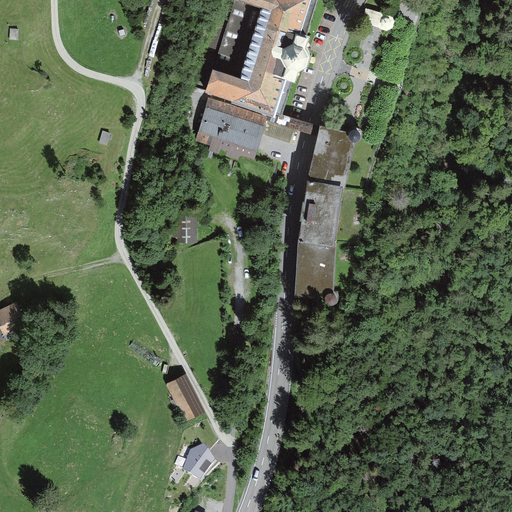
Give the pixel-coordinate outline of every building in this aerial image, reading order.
[(213,66),(206,90),(268,108),(274,110),(274,109),(285,71),(294,73),(297,64),(305,59),(309,48),(304,40),(307,29),(298,27),(305,0),(249,0),(261,3),(240,74),(213,66)] [(391,15),(367,7),(363,21),(387,28),(393,26),(394,20),(391,15)] [(266,113),(208,96),(197,137),(255,153),(265,118),(266,113)] [(321,123),(274,109),(274,110),(268,108),(266,113),(265,118),(318,132),(321,123)] [(297,293),(327,295),(327,296),(329,299),(332,301),(336,300),(339,297),(339,293),(336,289),(334,289),(336,243),(345,183),(355,136),(359,135),(362,132),(362,128),(359,125),(355,124),(352,125),(350,128),(321,123),(318,132),(307,179),(299,236),(297,293)] [(179,214),(180,239),(196,238),(195,213),(179,214)] [(29,328),(16,301),(0,308),(0,326),(6,339),(29,328)] [(205,414),(184,376),(166,385),(187,423),(205,414)] [(192,452),(184,469),(200,480),(213,461),(203,447),(192,452)]
